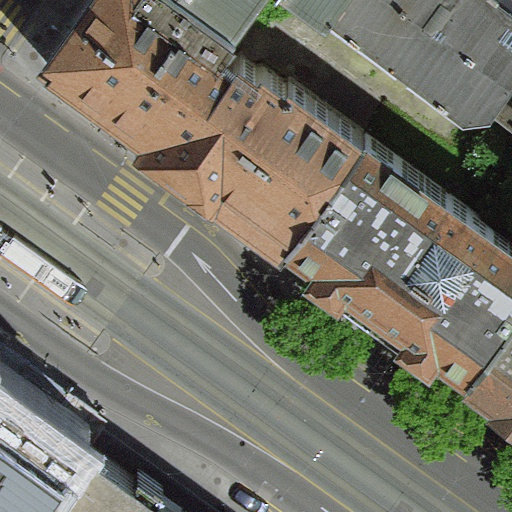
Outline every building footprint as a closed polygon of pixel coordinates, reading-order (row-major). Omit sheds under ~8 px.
[(222,45),(237,24),(234,22),(202,0),(96,0),(51,63),(288,235),(364,130),(292,78),(286,79),(267,64),(260,66),(243,54),(236,54),(234,58),(226,53),(222,45)] [(202,0),(234,22),(250,0),(315,0),(328,10),(330,7),(335,0),(202,0)] [(493,108),(511,80),(511,0),(335,0),(330,7),(467,110),(493,108)] [(511,80),(493,108),(511,121),(511,80)] [(511,239),(364,130),(288,235),(472,367),(511,311),(511,239)] [(511,311),(472,367),(511,396),(511,311)] [(0,372),(0,511),(29,511),(86,434),(0,372)] [(193,511),(86,434),(29,511),(193,511)]
